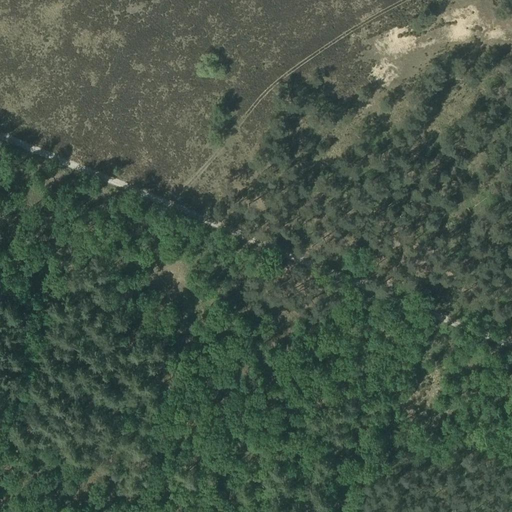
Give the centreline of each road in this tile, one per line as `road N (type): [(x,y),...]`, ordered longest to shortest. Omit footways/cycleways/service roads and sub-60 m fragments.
road 1 (track): [(511,344),(169,205)]
road 2 (track): [(405,0),(274,84),(169,205)]
road 3 (track): [(169,205),(0,135)]
